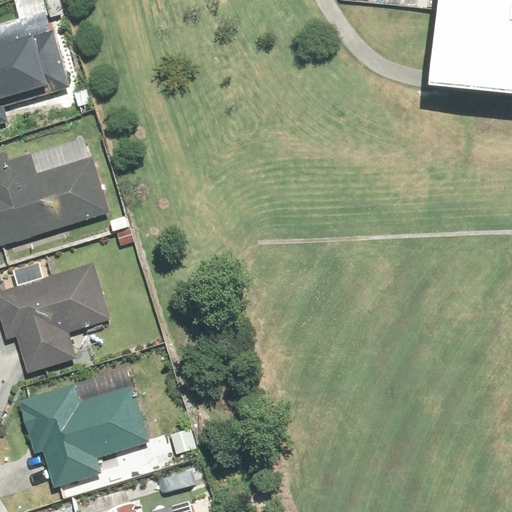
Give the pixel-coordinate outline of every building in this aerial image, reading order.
[(511,0),(437,0),(429,79),(428,84),(511,93),(511,0)] [(0,126),(11,123),(8,112),(72,93),(55,36),(0,52),(0,126)] [(0,163),(0,252),(112,220),(95,163),(40,179),(33,154),(0,163)] [(136,214),(118,220),(127,249),(145,243),(136,214)] [(100,269),(0,298),(0,334),(4,349),(19,345),(29,381),(80,366),(71,336),(116,323),(100,269)] [(77,387),(19,405),(37,466),(47,463),(56,494),(104,480),(100,465),(152,450),(135,392),(83,407),(77,387)] [(198,426),(174,435),(183,458),(207,449),(198,426)] [(160,511),(195,511),(193,503),(160,511)]
